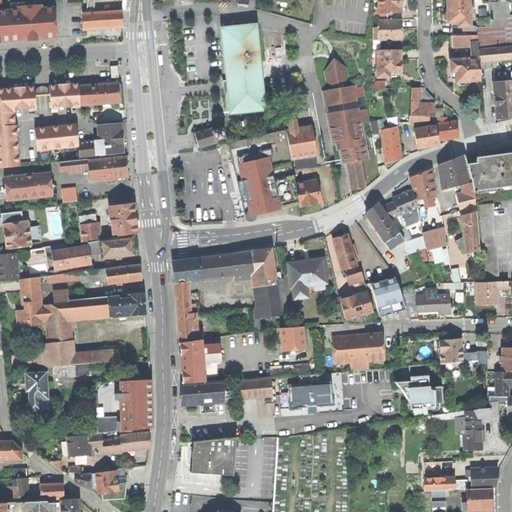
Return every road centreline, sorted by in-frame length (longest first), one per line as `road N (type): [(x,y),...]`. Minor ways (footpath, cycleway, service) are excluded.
road 1 (tertiary): [(158,241),(261,234),(337,216),(414,163),(473,139)]
road 2 (secondary): [(153,511),(165,421),(158,241)]
road 3 (secondary): [(158,241),(167,221),(141,49)]
road 4 (secondary): [(141,49),(146,201),(158,241)]
road 5 (residential): [(104,511),(10,434),(0,391)]
road 6 (residential): [(473,139),(456,102),(431,82),(423,0)]
road 7 (residential): [(141,49),(0,58)]
road 8 (residential): [(511,325),(390,326)]
